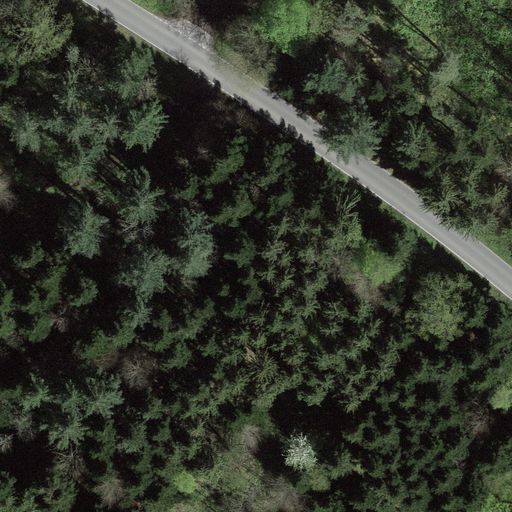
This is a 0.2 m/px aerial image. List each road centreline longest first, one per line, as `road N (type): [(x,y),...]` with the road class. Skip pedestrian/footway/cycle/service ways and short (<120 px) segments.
road 1 (unclassified): [(118,0),(511,279)]
road 2 (track): [(0,245),(221,68)]
